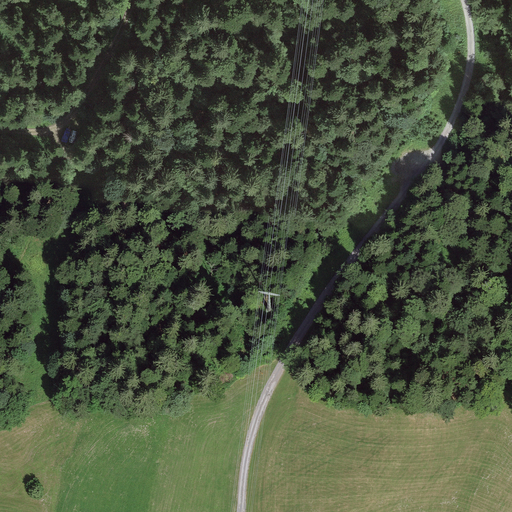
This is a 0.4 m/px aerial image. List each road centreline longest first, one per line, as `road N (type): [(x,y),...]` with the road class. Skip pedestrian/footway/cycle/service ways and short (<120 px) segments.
road 1 (residential): [(465,0),(472,49),(463,98),(440,143),(268,377),(241,511)]
road 2 (track): [(134,0),(71,118),(56,132),(0,130)]
road 3 (track): [(511,274),(462,259),(445,240),(440,143)]
